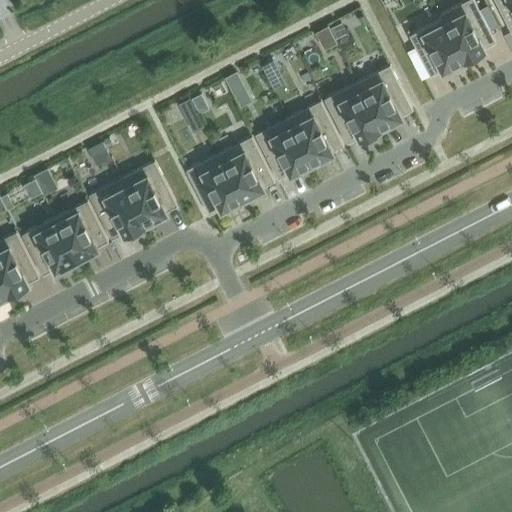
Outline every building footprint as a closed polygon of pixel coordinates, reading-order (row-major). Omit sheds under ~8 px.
[(475,0),(466,0),(441,13),(465,60),(487,49),(486,47),(497,41),(475,0)] [(511,0),(496,0),(511,29),(511,0)] [(410,29),(409,30),(432,74),(443,69),(444,71),(465,60),(441,13),(443,18),(442,18),(412,33),(410,29)] [(382,127),(404,116),(403,114),(414,108),(391,64),(358,81),(382,127)] [(358,81),(326,97),(349,142),(360,136),(361,138),(382,127),(358,81)] [(313,163),(335,152),(334,150),(345,144),(322,99),(289,116),(313,163)] [(289,116),(257,133),(280,178),(291,172),(292,174),(313,163),(289,116)] [(253,135),(220,151),(244,198),(266,187),(265,185),(276,179),(253,135)] [(223,209),(244,198),(220,151),(188,168),(210,213),(222,207),(223,209)] [(156,159),(123,176),(147,223),(168,212),(167,210),(179,204),(156,159)] [(123,176),(90,193),(112,235),(113,238),(125,232),(126,234),(147,223),(123,176)] [(89,199),(56,216),(78,258),(99,247),(98,245),(110,240),(89,199)] [(56,216),(24,233),(43,270),(44,273),(56,267),(57,269),(78,258),(56,216)] [(18,230),(0,239),(0,276),(9,294),(30,283),(29,281),(41,275),(18,230)] [(0,298),(9,294),(0,276),(0,298)]
